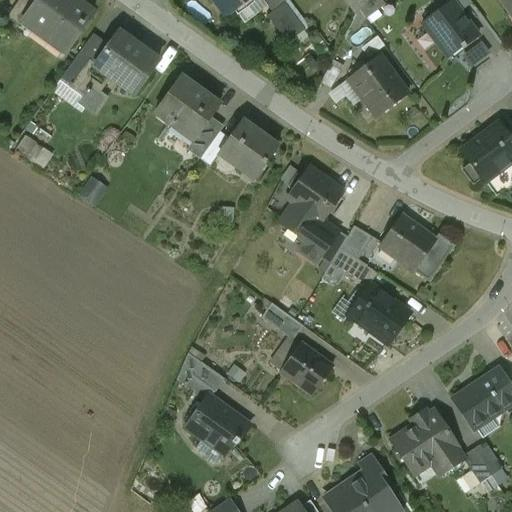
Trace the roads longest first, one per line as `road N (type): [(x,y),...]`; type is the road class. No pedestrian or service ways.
road 1 (residential): [(391,178),(305,126),(140,3)]
road 2 (residential): [(511,281),(479,319),(339,412),(311,452)]
road 3 (residential): [(391,178),(511,75)]
road 4 (residential): [(511,229),(391,178)]
